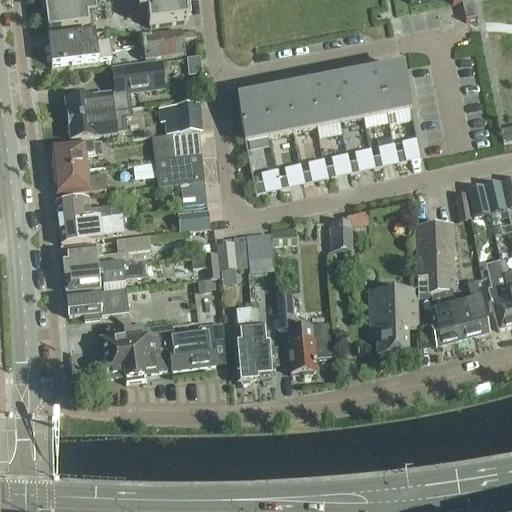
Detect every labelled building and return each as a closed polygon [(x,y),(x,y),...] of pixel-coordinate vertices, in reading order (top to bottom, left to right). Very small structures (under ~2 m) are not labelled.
[(48,0),(49,1),(43,2),(47,35),(89,29),(87,19),(96,18),(93,0),(135,0),(138,18),(146,17),(148,31),(187,26),(183,0),(48,0)] [(407,0),(409,8),(447,0),(449,0),(452,9),(464,7),(468,23),(465,24),(465,26),(476,23),(471,0),(407,0)] [(141,41),(145,64),(184,58),(182,45),(195,43),(194,35),(181,37),(181,35),(141,41)] [(48,42),(52,69),(111,62),(109,44),(95,46),(93,36),(48,42)] [(65,104),(67,124),(113,119),(113,120),(126,118),(125,113),(129,113),(127,98),(164,93),(160,68),(111,74),(114,100),(110,100),(110,99),(107,99),(106,97),(97,99),(97,100),(65,104)] [(403,74),(378,79),(386,119),(411,114),(403,74)] [(378,79),(355,83),(363,123),(386,119),(378,79)] [(355,83),(331,88),(339,128),(363,123),(355,83)] [(331,88),(308,93),(316,132),(339,128),(331,88)] [(308,93),(284,97),(292,137),(316,132),(308,93)] [(284,97),(261,102),(268,142),(292,137),(284,97)] [(261,102),(236,107),(244,147),(268,142),(261,102)] [(174,111),(158,113),(160,127),(175,125),(177,138),(198,136),(200,136),(197,109),(174,111)] [(113,119),(67,124),(70,144),(115,139),(115,137),(124,136),(122,123),(130,122),(129,113),(125,113),(126,118),(113,120),(113,119)] [(172,139),(151,142),(154,165),(175,163),(200,160),(199,146),(198,136),(177,138),(172,139)] [(501,138),(503,148),(511,145),(511,137),(511,136),(501,138)] [(53,174),(53,177),(86,173),(85,163),(102,161),(100,147),(51,153),(52,164),(51,166),(51,172),(53,174)] [(403,155),(394,157),(397,169),(406,167),(403,155)] [(175,163),(154,165),(155,168),(156,183),(158,192),(204,187),(200,160),(175,163)] [(380,160),(370,162),(373,174),(383,172),(380,160)] [(357,165),(347,167),(350,179),(359,177),(357,165)] [(333,170),(324,173),(326,184),(336,182),(333,170)] [(86,173),(53,177),(54,179),(52,181),(53,187),(55,189),(56,200),(106,195),(104,181),(87,183),(86,173)] [(310,176),(300,178),(303,190),(312,188),(310,176)] [(286,181),(277,183),(279,195),(289,193),(286,181)] [(511,184),(501,187),(507,211),(511,210),(511,184)] [(253,188),(256,200),(265,198),(263,186),(253,188)] [(499,188),(483,191),(489,219),(505,216),(499,188)] [(483,191),(467,195),(473,223),(489,219),(483,191)] [(183,195),(185,212),(207,210),(205,193),(183,195)] [(453,202),(459,226),(471,223),(466,199),(453,202)] [(55,208),(58,228),(123,220),(122,210),(89,214),(88,203),(55,208)] [(177,219),(178,238),(210,235),(208,216),(177,219)] [(327,228),(329,258),(352,257),(350,232),(368,231),(368,217),(347,222),(348,227),(327,228)] [(123,220),(58,228),(60,249),(102,244),(101,240),(113,239),(113,238),(123,237),(121,221),(123,221),(123,220)] [(442,299),(451,296),(451,295),(453,295),(451,229),(416,230),(418,302),(428,299),(432,315),(428,316),(431,329),(429,330),(435,351),(456,345),(448,312),(446,313),(442,299)] [(270,237),(271,252),(297,250),(295,233),(270,237)] [(61,255),(63,276),(128,268),(128,267),(127,257),(150,255),(148,241),(116,246),(118,259),(102,261),(101,250),(61,255)] [(231,251),(216,253),(219,277),(233,275),(231,251)] [(206,272),(208,285),(210,285),(219,284),(216,259),(190,262),(192,274),(206,272)] [(511,331),(511,315),(508,298),(503,279),(499,265),(485,268),(493,301),(490,302),(498,335),(511,331)] [(128,268),(63,276),(66,297),(99,293),(98,282),(115,280),(115,285),(146,282),(144,266),(128,267),(128,268)] [(511,276),(503,279),(508,298),(511,315),(511,276)] [(210,285),(208,285),(197,286),(198,299),(211,298),(211,295),(216,294),(215,288),(210,288),(210,285)] [(471,305),(464,307),(472,337),(475,337),(475,340),(489,337),(479,303),(474,286),(467,288),(471,305)] [(407,334),(417,334),(416,293),(368,294),(369,335),(375,334),(376,358),(407,357),(407,334)] [(128,318),(125,295),(98,298),(98,297),(66,301),(68,322),(84,320),(85,325),(101,323),(101,321),(110,320),(128,318)] [(454,309),(451,296),(442,299),(446,313),(448,312),(456,345),(475,340),(475,337),(472,337),(464,307),(454,309)] [(288,348),(290,379),(300,378),(303,381),(310,380),(313,377),(315,377),(313,346),(312,332),(294,333),(291,302),(275,303),(278,336),(288,335),(289,348),(288,348)] [(257,385),(252,329),(250,314),(250,313),(236,314),(237,330),(239,330),(241,348),(233,349),(237,387),(240,387),(242,390),(248,389),(250,386),(257,385)] [(195,314),(186,315),(187,326),(196,325),(195,314)] [(258,328),(252,329),(257,385),(260,385),(259,384),(260,384),(263,388),(268,387),(270,383),(274,383),(271,348),(265,349),(263,328),(258,328)] [(166,374),(164,355),(169,355),(169,353),(199,350),(198,340),(170,344),(168,332),(171,332),(171,331),(144,334),(144,329),(123,331),(124,341),(100,344),(103,368),(101,370),(100,371),(99,373),(99,375),(99,376),(100,378),(102,380),(104,380),(105,384),(125,381),(126,388),(144,386),(143,379),(161,377),(161,375),(166,374)] [(226,368),(221,330),(197,333),(198,340),(199,350),(169,353),(169,355),(171,375),(212,370),(215,370),(215,369),(226,368)]
